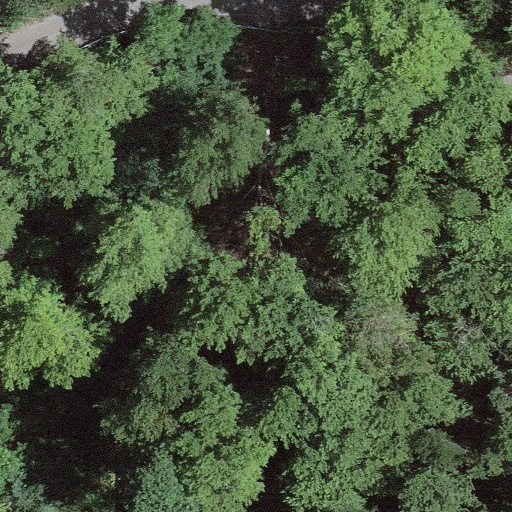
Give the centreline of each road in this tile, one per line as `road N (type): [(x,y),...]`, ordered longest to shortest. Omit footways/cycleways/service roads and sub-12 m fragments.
road 1 (unclassified): [(511,83),(297,0)]
road 2 (unclassified): [(125,0),(0,58)]
